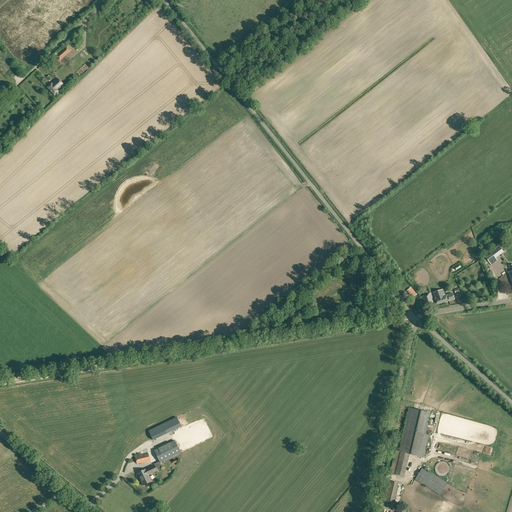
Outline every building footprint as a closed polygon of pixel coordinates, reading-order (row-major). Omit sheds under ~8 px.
[(60,60),(71,51),(67,46),(56,56),(60,60)] [(64,86),(58,78),(52,83),(47,87),(55,96),(60,90),(64,86)] [(490,265),(497,260),(495,258),(503,252),(499,247),(485,258),(489,264),(490,265)] [(411,288),(407,291),(413,298),(416,295),(411,288)] [(445,296),(445,294),(443,289),(433,293),(435,299),(434,299),(436,305),(454,299),(453,293),(445,296)] [(425,308),(434,304),(431,294),(421,297),(425,308)] [(424,458),(429,435),(425,434),(430,413),(409,408),(399,451),(395,450),(390,473),(404,477),(409,454),(424,458)] [(153,441),(198,419),(193,409),(149,431),(153,441)] [(154,451),(160,462),(160,463),(181,453),(175,441),(154,451)] [(137,464),(150,461),(149,453),(135,457),(137,464)] [(154,466),(146,470),(146,469),(137,473),(143,486),(152,482),(149,475),(163,468),(160,463),(160,462),(154,465),(154,466)] [(440,495),(448,483),(423,467),(415,480),(428,488),(440,495)] [(386,481),(381,501),(391,503),(396,484),(386,481)]
